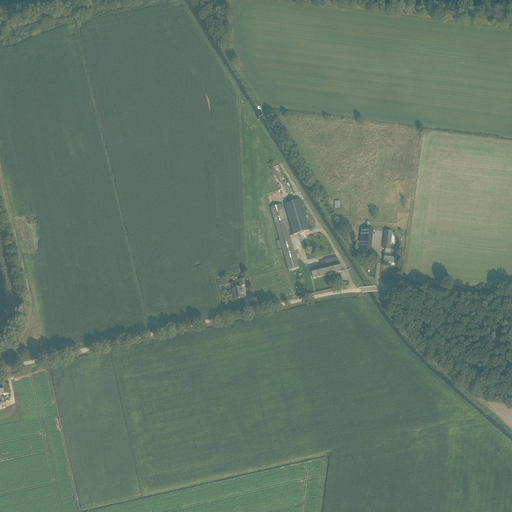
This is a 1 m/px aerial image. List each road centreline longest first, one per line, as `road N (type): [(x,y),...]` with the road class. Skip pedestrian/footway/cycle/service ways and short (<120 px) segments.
road 1 (unclassified): [(0,369),(337,292),(402,286),(511,300)]
road 2 (track): [(511,24),(309,0)]
road 3 (track): [(41,359),(0,174)]
